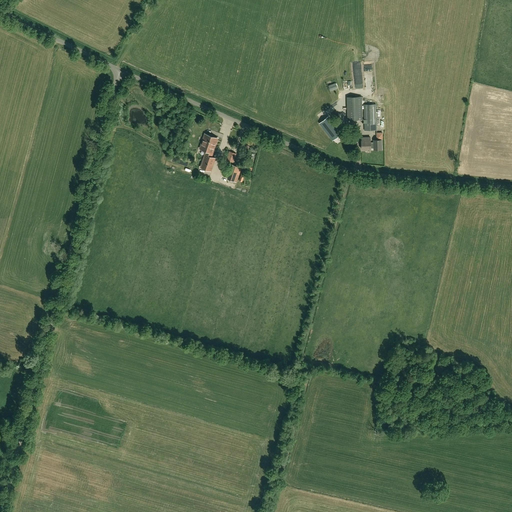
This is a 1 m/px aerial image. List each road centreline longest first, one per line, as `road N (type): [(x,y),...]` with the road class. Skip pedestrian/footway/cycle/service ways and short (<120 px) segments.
road 1 (unclassified): [(0,511),(120,71)]
road 2 (unclassified): [(511,188),(345,169),(120,71)]
road 3 (unclassified): [(0,12),(120,71)]
